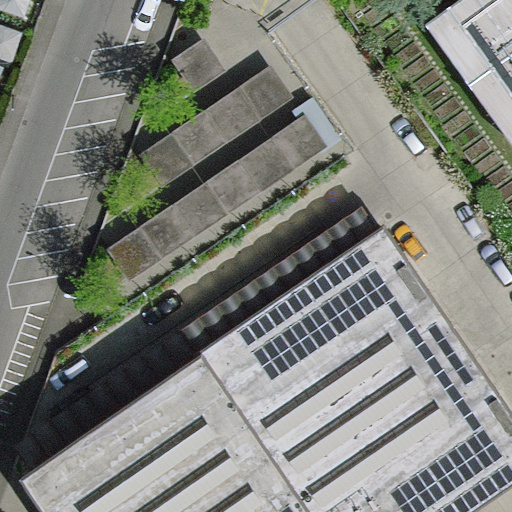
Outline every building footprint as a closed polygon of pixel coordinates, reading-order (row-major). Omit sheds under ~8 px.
[(511,0),(448,0),(422,19),(511,139),(511,0)] [(203,33),(173,52),(193,83),(223,64),(203,33)] [(270,59),(139,146),(160,178),(291,91),(270,59)] [(304,110),(108,242),(128,272),(324,140),(304,110)] [(32,469),(385,228),(364,195),(10,433),(32,469)] [(451,511),(511,470),(511,413),(385,228),(32,469),(60,511),(451,511)]
